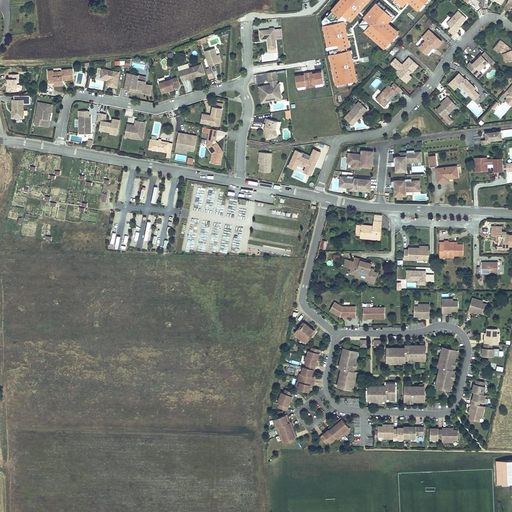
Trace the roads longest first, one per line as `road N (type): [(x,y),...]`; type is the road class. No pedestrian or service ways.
road 1 (residential): [(336,335),(326,382),(337,405),(452,409),(465,336),(437,326),(345,332)]
road 2 (residential): [(318,196),(337,139),(393,126),(486,19),(511,26)]
road 3 (residential): [(238,84),(156,110),(78,94),(67,101),(59,149)]
road 4 (unclassified): [(511,212),(326,197)]
road 5 (unclassified): [(240,181),(59,149)]
road 6 (residential): [(326,197),(302,298),(336,335)]
